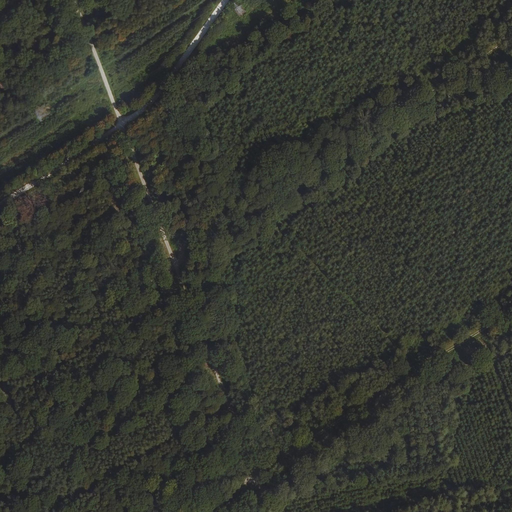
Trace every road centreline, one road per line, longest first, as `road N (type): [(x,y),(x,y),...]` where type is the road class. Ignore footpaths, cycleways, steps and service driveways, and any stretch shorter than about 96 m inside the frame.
road 1 (track): [(270,511),(123,121)]
road 2 (track): [(511,310),(255,472)]
